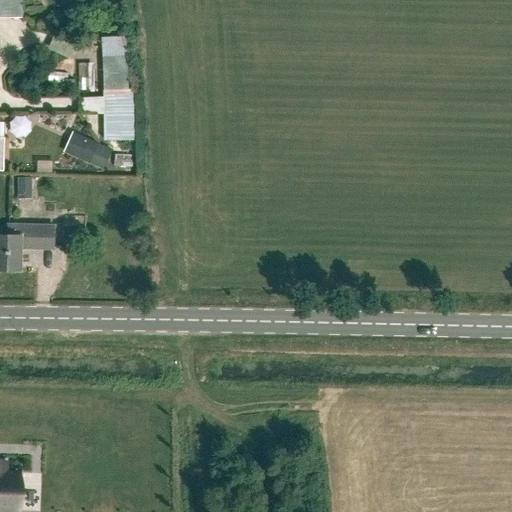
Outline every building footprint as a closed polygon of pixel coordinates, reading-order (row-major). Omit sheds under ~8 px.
[(103,91),(127,90),(126,56),(102,57),(103,91)] [(134,90),(127,90),(103,91),(105,140),(135,139),(134,90)] [(83,137),(74,156),(103,168),(111,149),(83,137)] [(31,178),(19,178),(19,194),(31,195),(31,178)] [(53,249),(54,227),(9,226),(9,236),(0,236),(0,269),(20,270),(21,248),(53,249)] [(0,510),(19,511),(20,474),(7,473),(7,464),(0,463),(0,510)]
